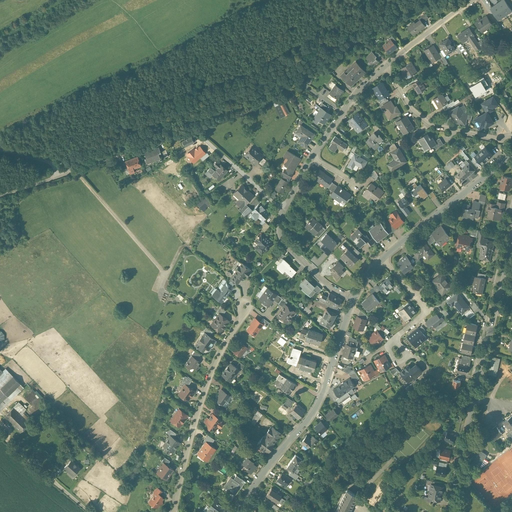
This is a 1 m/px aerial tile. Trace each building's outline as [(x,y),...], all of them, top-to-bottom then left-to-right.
[(511,10),(504,0),(501,0),(490,8),(498,20),(511,10)] [(425,13),(419,18),(420,19),(423,22),(429,18),(425,13)] [(487,16),(483,18),(483,19),(476,24),(479,27),(478,28),(480,27),(483,31),(489,27),(493,25),(487,16)] [(420,19),(416,23),(414,21),(409,25),(413,30),(411,31),(413,35),(425,25),(423,22),(420,19)] [(469,27),(458,35),(463,42),(468,39),(476,50),(481,48),(481,47),(478,44),(473,36),(474,35),(469,27)] [(455,49),(448,38),(440,43),(446,55),(455,49)] [(391,39),(383,45),(389,53),(397,47),(394,42),(391,39)] [(433,45),(425,50),(431,61),(436,58),(436,60),(441,57),(433,45)] [(372,51),(366,57),(368,59),(366,61),(370,65),(371,64),(373,66),(379,61),(377,59),(376,58),(375,57),(377,56),(374,53),(372,51)] [(356,61),(341,75),(351,85),(366,72),(356,61)] [(411,62),(402,67),(408,77),(417,72),(411,62)] [(473,84),(469,86),(475,97),(486,90),(484,87),(488,85),(484,77),(481,79),(480,77),(472,82),(473,84)] [(420,85),(415,88),(418,93),(426,89),(420,79),(417,81),(420,85)] [(343,90),(332,82),(329,86),(332,89),(329,93),(337,99),(343,90)] [(383,85),(382,82),(373,87),(380,99),(380,100),(385,97),(389,94),(385,87),(383,85),(384,85),(383,85)] [(337,99),(329,93),(326,98),(336,105),(339,100),(337,99)] [(442,94),(434,99),(439,108),(448,103),(442,94)] [(493,97),(482,103),(486,111),(497,105),(493,97)] [(380,104),(378,105),(379,108),(382,107),(382,106),(389,102),(387,99),(386,100),(380,104)] [(389,102),(382,106),(382,107),(382,106),(384,110),(383,110),(384,111),(389,119),(400,113),(396,107),(394,108),(393,106),(394,106),(391,101),(389,102)] [(283,103),(275,107),(281,118),(289,114),(283,103)] [(463,114),(458,106),(449,112),(455,122),(456,122),(465,124),(466,119),(467,119),(468,115),(463,114)] [(326,111),(321,108),(314,117),(324,124),(330,115),(326,111)] [(367,124),(358,112),(348,120),(349,120),(353,125),(354,124),(355,125),(360,131),(367,124)] [(487,112),(474,119),(479,129),(484,126),(485,127),(493,123),(487,112)] [(402,119),(397,121),(397,122),(399,124),(398,124),(399,125),(404,133),(413,128),(406,116),(402,119)] [(353,125),(349,120),(345,123),(350,130),(355,125),(354,124),(353,125)] [(314,134),(300,125),(296,130),(294,133),(300,137),(297,142),(305,147),(314,134)] [(378,137),(377,136),(374,133),(370,136),(370,137),(366,141),(369,144),(368,144),(370,146),(371,145),(375,149),(380,145),(378,144),(383,140),(380,135),(379,136),(378,137)] [(430,136),(428,133),(420,138),(426,149),(433,144),(436,143),(436,142),(432,136),(431,137),(430,136)] [(194,136),(182,141),(185,147),(194,142),(196,141),(194,136)] [(347,145),(335,136),(331,142),(332,143),(329,148),(333,151),(336,146),(343,151),(347,145)] [(440,140),(436,142),(436,143),(433,144),(436,149),(443,145),(440,140)] [(394,143),(393,144),(389,147),(392,152),(398,149),(394,143)] [(258,153),(251,146),(248,150),(248,151),(244,155),(251,161),(251,160),(256,164),(257,162),(262,157),(263,156),(258,152),(258,153)] [(485,147),(472,157),(480,166),(492,155),(485,147)] [(152,150),(151,150),(144,152),(146,157),(144,158),(146,164),(160,159),(158,153),(161,152),(159,148),(152,150)] [(403,156),(399,148),(398,149),(392,152),(396,160),(388,164),(392,170),(406,161),(404,158),(402,156),(403,156)] [(300,158),(287,150),(284,156),(290,159),(286,166),(288,167),(293,170),(300,158)] [(367,161),(354,154),(348,166),(352,169),(355,164),(363,168),(367,161)] [(137,157),(125,161),(127,166),(128,170),(129,170),(130,174),(134,172),(133,168),(140,166),(137,157)] [(262,157),(257,162),(262,166),(267,161),(262,157)] [(475,170),(467,160),(466,160),(464,162),(462,161),(459,163),(463,167),(462,167),(463,168),(461,170),(467,176),(475,170)] [(228,170),(220,164),(217,168),(216,170),(223,176),(228,170)] [(207,170),(206,172),(211,176),(212,174),(215,171),(210,167),(207,170)] [(292,173),(286,169),(285,168),(281,174),(284,176),(289,179),(292,173)] [(223,176),(216,170),(215,171),(212,174),(215,177),(214,178),(215,179),(216,178),(219,180),(223,176)] [(332,179),(319,170),(314,178),(326,186),(330,181),(332,179)] [(461,170),(455,176),(460,182),(467,176),(461,170)] [(415,176),(406,183),(409,187),(411,186),(416,183),(419,181),(415,176)] [(511,178),(503,176),(500,188),(509,190),(511,178)] [(282,179),(281,178),(275,188),(281,192),(284,187),(285,188),(286,186),(284,185),(287,181),(282,179)] [(446,178),(439,183),(444,190),(451,184),(446,178)] [(329,188),(333,192),(337,186),(333,183),(329,188)] [(377,188),(371,183),(363,194),(369,199),(373,193),(379,198),(383,192),(377,187),(377,188)] [(421,183),(416,186),(416,185),(417,185),(416,183),(411,186),(413,189),(412,190),(418,198),(422,195),(424,197),(428,194),(421,183)] [(252,195),(241,184),(233,192),(240,199),(237,202),(241,206),(241,207),(245,203),(252,195)] [(351,195),(342,188),(341,188),(338,185),(337,186),(333,192),(331,195),(335,198),(335,197),(341,201),(343,199),(346,201),(351,195)] [(405,195),(398,200),(403,207),(408,204),(407,203),(410,202),(405,195)] [(205,197),(202,199),(207,205),(208,206),(211,204),(205,197)] [(202,199),(197,204),(203,211),(206,208),(205,206),(207,205),(202,199)] [(480,203),(473,201),(471,209),(470,208),(470,205),(463,204),(462,208),(464,208),(463,212),(465,212),(464,216),(467,217),(467,218),(473,219),(474,217),(478,218),(480,210),(479,209),(480,203)] [(496,207),(493,207),(494,204),(488,202),(486,210),(489,211),(488,215),(494,216),(493,218),(501,219),(503,209),(502,209),(496,207)] [(248,206),(245,203),(241,207),(241,206),(238,209),(242,212),(248,206)] [(264,208),(261,205),(260,206),(258,204),(252,210),(250,212),(251,213),(251,214),(255,219),(258,216),(262,220),(268,213),(263,209),(264,208)] [(248,206),(242,212),(246,217),(250,212),(252,210),(248,206)] [(403,221),(396,210),(391,214),(393,217),(389,219),(393,223),(395,227),(396,227),(400,224),(400,223),(403,221)] [(321,226),(312,217),(305,225),(314,234),(317,231),(321,226)] [(269,226),(265,221),(259,227),(264,231),(269,226)] [(386,229),(380,221),(370,229),(378,240),(388,233),(389,233),(386,229)] [(395,227),(393,223),(388,227),(392,232),(397,229),(396,227),(395,227)] [(450,238),(441,226),(432,233),(432,234),(435,238),(436,239),(438,238),(442,244),(446,240),(446,241),(450,238)] [(363,233),(361,231),(358,228),(354,233),(353,234),(356,237),(354,239),(357,242),(356,242),(361,247),(366,241),(367,241),(370,239),(369,238),(366,234),(365,235),(363,233)] [(336,243),(326,233),(321,239),(321,240),(324,242),(320,246),(324,250),(324,251),(328,246),(330,248),(331,249),(336,243)] [(265,238),(261,234),(259,235),(257,235),(256,237),(256,239),(255,240),(261,246),(259,248),(262,252),(266,248),(266,249),(268,249),(269,248),(269,246),(268,246),(271,243),(269,242),(270,241),(268,239),(266,240),(264,238),(265,238)] [(432,234),(431,235),(426,238),(430,244),(435,240),(434,239),(435,238),(432,234)] [(462,236),(459,235),(458,239),(457,244),(456,246),(457,247),(459,247),(463,248),(465,236),(466,236),(466,235),(462,234),(462,236)] [(466,236),(465,236),(463,248),(467,248),(467,249),(469,249),(470,249),(470,247),(470,246),(471,242),(472,238),(466,236)] [(372,237),(369,238),(370,239),(367,241),(370,246),(375,242),(372,237)] [(487,240),(484,239),(484,240),(482,240),(482,238),(482,237),(480,237),(479,239),(478,243),(478,244),(478,245),(478,246),(480,246),(483,247),(482,248),(483,248),(482,249),(482,251),(482,252),(481,253),(480,256),(483,257),(483,259),(486,259),(486,258),(487,258),(490,258),(492,250),(491,250),(493,242),(492,242),(487,241),(487,240)] [(425,242),(413,251),(415,254),(418,258),(426,252),(430,257),(434,254),(425,242)] [(348,248),(343,243),(340,247),(344,252),(348,248)] [(328,246),(324,251),(323,251),(328,256),(332,252),(329,248),(330,248),(328,246)] [(353,250),(352,252),(348,248),(344,252),(341,256),(351,266),(355,261),(358,258),(356,255),(357,254),(353,250)] [(281,253),(275,258),(278,261),(284,256),(281,253)] [(407,255),(397,262),(401,267),(401,266),(404,270),(408,266),(410,268),(413,265),(410,261),(411,261),(410,259),(407,255)] [(288,264),(283,259),(277,266),(282,271),(284,269),(290,274),(291,275),(294,272),(295,271),(288,265),(288,264)] [(249,268),(242,263),(239,266),(238,265),(237,266),(235,268),(235,269),(236,270),(234,272),(234,273),(240,277),(242,278),(245,274),(246,275),(247,275),(249,272),(249,271),(248,271),(249,268)] [(341,268),(336,263),(330,268),(332,270),(330,272),(335,276),(336,274),(338,276),(344,270),(341,268)] [(294,272),(291,275),(290,274),(288,277),(292,280),(297,275),(294,272)] [(443,272),(432,281),(436,286),(437,285),(443,294),(453,286),(443,272)] [(240,277),(234,273),(229,279),(230,280),(234,283),(236,284),(240,277)] [(483,279),(477,278),(477,277),(472,276),(471,282),(475,283),(474,291),(482,293),(486,274),(485,274),(483,279)] [(388,276),(382,281),(383,282),(379,285),(384,291),(391,285),(392,286),(395,284),(388,276)] [(314,286),(305,277),(299,283),(308,292),(312,288),(314,286)] [(224,285),(221,282),(218,286),(220,288),(219,290),(215,296),(214,296),(221,301),(224,297),(230,289),(224,284),(224,285)] [(321,289),(316,284),(314,286),(312,288),(315,291),(317,293),(321,289)] [(462,285),(452,293),(454,295),(458,292),(459,293),(465,289),(462,285)] [(277,294),(267,287),(259,298),(268,305),(273,299),(277,294)] [(327,296),(322,294),(320,298),(319,300),(324,303),(325,301),(329,303),(334,295),(329,292),(327,296)] [(468,307),(461,299),(462,298),(459,293),(458,292),(454,295),(447,301),(451,307),(456,303),(462,311),(468,307)] [(373,293),(367,298),(362,302),(367,308),(372,304),(373,306),(379,300),(375,295),(373,293)] [(277,294),(273,299),(278,303),(282,298),(277,294)] [(341,299),(334,295),(329,303),(330,304),(337,307),(341,299)] [(287,301),(282,298),(278,303),(283,306),(285,304),(287,301)] [(404,306),(399,310),(403,315),(413,307),(409,302),(404,306)] [(285,304),(283,306),(276,315),(286,322),(294,311),(285,304)] [(311,310),(306,305),(302,309),(307,314),(311,310)] [(413,307),(403,315),(406,320),(417,312),(413,307)] [(336,313),(326,308),(319,321),(329,327),(336,313)] [(222,315),(219,313),(215,318),(225,325),(229,320),(222,315)] [(442,316),(440,318),(436,314),(426,322),(429,327),(432,324),(437,330),(447,323),(442,316)] [(367,319),(357,315),(353,326),(363,330),(367,319)] [(255,317),(252,321),(247,328),(251,331),(252,331),(255,333),(262,323),(263,323),(260,321),(255,317)] [(269,321),(263,317),(260,321),(263,323),(262,323),(266,326),(269,321)] [(225,325),(215,318),(211,324),(220,331),(225,325)] [(477,324),(468,322),(466,332),(475,334),(476,330),(477,330),(477,328),(477,324)] [(212,331),(206,326),(203,331),(204,332),(204,331),(209,335),(212,331)] [(387,334),(381,328),(377,330),(382,337),(387,334)] [(419,328),(407,337),(414,345),(421,340),(421,341),(422,340),(422,341),(426,338),(423,334),(419,328)] [(322,334),(308,329),(306,333),(305,338),(319,343),(322,334)] [(377,330),(369,336),(371,339),(370,339),(374,345),(383,338),(382,337),(377,330)] [(204,332),(201,335),(197,341),(195,344),(196,345),(196,346),(197,346),(201,349),(203,346),(208,350),(211,346),(213,343),(216,340),(209,335),(204,331),(204,332)] [(475,334),(466,332),(464,342),(473,344),(474,339),(475,339),(475,337),(474,337),(475,334)] [(286,339),(280,335),(277,340),(282,344),(286,339)] [(358,341),(350,336),(348,344),(356,347),(358,341)] [(240,341),(237,344),(237,343),(234,347),(235,347),(232,350),(239,356),(245,348),(247,346),(245,345),(240,341)] [(473,344),(464,342),(462,352),(471,354),(472,349),(473,349),(473,347),(472,347),(473,344)] [(348,344),(346,344),(343,355),(353,358),(354,355),(358,356),(360,351),(355,350),(356,347),(348,344)] [(298,348),(293,346),(290,356),(289,356),(288,361),(296,364),(299,355),(300,352),(297,351),(298,348)] [(200,354),(195,350),(191,355),(192,356),(196,358),(197,356),(198,357),(200,354)] [(316,360),(309,358),(309,356),(306,355),(306,357),(299,355),(296,364),(295,365),(312,371),(312,370),(316,360)] [(384,355),(377,358),(376,360),(379,365),(387,361),(384,355)] [(192,356),(185,365),(188,367),(195,366),(196,367),(198,363),(196,361),(197,360),(196,358),(192,356)] [(500,358),(492,356),(488,373),(496,375),(500,358)] [(469,360),(462,358),(461,362),(462,362),(461,364),(459,364),(458,368),(457,367),(456,372),(466,374),(467,366),(469,366),(470,360),(469,360)] [(387,361),(379,365),(382,370),(384,371),(390,367),(391,366),(389,364),(387,361)] [(230,363),(229,365),(228,365),(225,370),(222,374),(230,381),(239,369),(230,363)] [(370,365),(361,369),(361,371),(363,375),(373,370),(370,365)] [(416,365),(411,369),(410,367),(406,370),(407,371),(408,372),(404,375),(406,378),(419,368),(416,365)] [(351,366),(348,366),(346,368),(345,367),(343,371),(348,374),(354,370),(352,366),(351,366)] [(393,375),(399,372),(396,367),(390,371),(393,375)] [(419,368),(406,378),(408,380),(412,377),(414,379),(418,377),(417,375),(422,372),(419,368)] [(354,370),(348,374),(352,379),(353,378),(355,381),(359,379),(354,370)] [(373,370),(363,375),(366,379),(367,380),(375,375),(373,370)] [(8,371),(0,378),(0,388),(10,398),(11,399),(23,387),(8,371)] [(192,380),(185,375),(181,382),(185,385),(187,386),(192,380)] [(296,384),(282,375),(279,379),(293,389),(296,384)] [(293,389),(279,379),(278,381),(276,380),(274,383),(279,387),(289,393),(293,389)] [(350,379),(344,383),(341,384),(347,392),(352,389),(355,387),(350,379)] [(461,381),(453,379),(452,387),(456,387),(455,389),(457,389),(457,388),(459,388),(461,381)] [(341,384),(339,386),(334,391),(339,398),(343,396),(342,395),(347,392),(341,384)] [(187,386),(185,385),(182,389),(182,388),(181,389),(182,390),(181,390),(180,390),(179,392),(179,393),(178,394),(183,397),(184,397),(188,400),(188,398),(188,397),(189,396),(190,396),(194,391),(187,386)] [(0,408),(10,398),(0,388),(0,408)] [(235,393),(228,388),(225,392),(230,396),(231,397),(235,393)] [(40,398),(31,389),(29,391),(38,401),(40,398)] [(222,390),(215,400),(218,402),(218,403),(219,403),(225,407),(229,403),(226,401),(230,396),(225,392),(222,390)] [(38,401),(29,391),(25,395),(34,405),(38,401)] [(34,405),(30,408),(33,411),(37,415),(44,408),(41,405),(44,402),(40,398),(38,401),(34,405)] [(26,409),(18,402),(13,407),(21,414),(26,409)] [(297,404),(296,404),(296,405),(290,412),(298,419),(304,412),(302,410),(302,409),(297,404)] [(21,414),(13,407),(5,416),(4,416),(5,416),(20,432),(29,423),(21,414)] [(30,413),(26,409),(21,414),(29,423),(37,415),(33,411),(30,413)] [(179,409),(171,420),(179,426),(187,415),(179,409)] [(333,409),(325,415),(330,422),(338,415),(333,409)] [(256,413),(250,421),(254,425),(260,417),(256,413)] [(511,414),(504,421),(503,422),(504,422),(511,431),(507,434),(509,437),(511,436),(511,437),(511,414)] [(212,416),(210,418),(210,417),(206,423),(208,425),(208,426),(208,428),(210,429),(211,429),(212,428),(215,430),(217,426),(219,427),(221,427),(222,425),(222,423),(220,422),(222,420),(217,417),(216,417),(216,418),(212,416)] [(323,425),(321,422),(317,424),(318,425),(315,428),(318,432),(319,433),(321,435),(327,429),(323,425)] [(268,432),(264,437),(263,436),(257,443),(262,447),(267,451),(273,444),(272,443),(280,433),(272,427),(270,430),(269,429),(267,431),(268,432)] [(497,427),(489,433),(494,440),(497,437),(497,438),(499,436),(502,433),(497,427)] [(176,433),(170,429),(167,433),(170,435),(173,437),(176,433)] [(452,433),(451,434),(448,432),(444,439),(452,443),(456,435),(452,433)] [(173,437),(170,435),(163,445),(165,447),(164,448),(165,449),(164,450),(167,453),(168,451),(169,452),(170,450),(172,452),(180,442),(173,437)] [(208,435),(203,442),(207,444),(207,443),(210,446),(214,440),(208,435)] [(313,436),(310,439),(306,435),(300,442),(303,445),(304,444),(307,447),(308,447),(310,445),(311,445),(312,445),(313,446),(318,441),(313,436)] [(257,443),(255,442),(251,447),(258,452),(262,447),(257,443)] [(210,446),(207,443),(207,444),(205,446),(204,446),(198,453),(206,459),(208,456),(209,457),(215,449),(210,446)] [(451,450),(441,448),(439,457),(448,459),(449,459),(451,450)] [(485,453),(479,449),(478,449),(477,452),(477,453),(478,453),(472,464),(471,464),(477,467),(479,463),(480,464),(481,464),(481,462),(482,462),(484,458),(484,457),(483,456),(485,453)] [(301,458),(295,454),(291,460),(297,465),(301,458)] [(253,461),(247,456),(242,463),(247,467),(246,469),(250,473),(256,465),(252,462),(253,461)] [(71,460),(64,467),(73,475),(80,468),(71,460)] [(297,465),(291,460),(286,466),(293,471),(297,465)] [(167,464),(164,463),(157,472),(166,479),(173,469),(167,464)] [(444,466),(438,465),(438,468),(436,468),(435,473),(445,475),(447,467),(446,467),(444,467),(444,466)] [(298,475),(291,470),(289,474),(295,478),(298,475)] [(285,485),(290,478),(281,471),(275,478),(285,485)] [(234,473),(226,484),(224,483),(222,487),(229,492),(230,490),(235,493),(245,481),(245,480),(244,479),(243,479),(234,473)] [(434,484),(432,483),(431,484),(430,490),(441,492),(442,488),(440,487),(441,485),(434,484)] [(282,494),(271,487),(266,494),(276,502),(277,500),(281,504),(284,500),(280,496),(282,494)] [(350,511),(349,511),(358,494),(348,488),(334,511),(350,511)] [(235,493),(230,490),(229,492),(226,495),(232,499),(235,493)] [(441,492),(430,490),(429,496),(429,497),(431,497),(438,499),(438,497),(440,497),(441,492)] [(156,492),(149,501),(153,504),(154,504),(157,506),(160,503),(160,502),(163,498),(160,496),(160,494),(159,494),(156,492)] [(221,499),(216,495),(213,500),(214,500),(218,503),(221,499)] [(218,503),(214,500),(213,500),(209,506),(206,511),(207,511),(221,511),(225,508),(218,503)]
